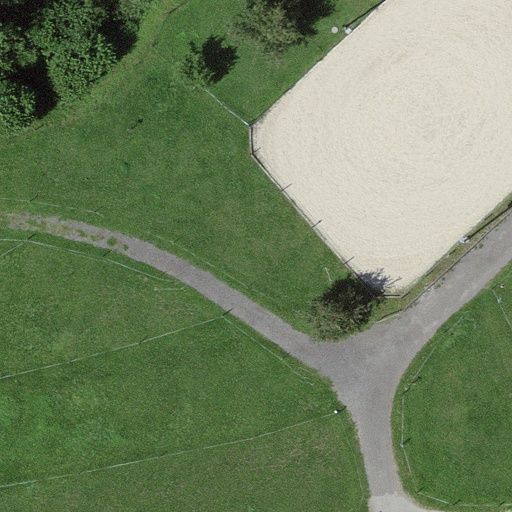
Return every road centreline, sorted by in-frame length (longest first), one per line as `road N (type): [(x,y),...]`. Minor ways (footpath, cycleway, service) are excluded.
road 1 (track): [(373,384),(171,266),(85,237),(0,223)]
road 2 (track): [(389,511),(373,384),(403,341),(511,239)]
